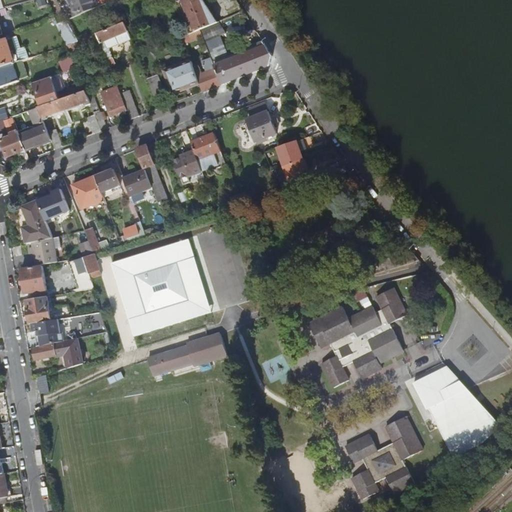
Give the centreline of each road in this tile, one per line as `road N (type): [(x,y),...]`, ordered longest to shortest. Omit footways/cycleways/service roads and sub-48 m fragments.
road 1 (residential): [(294,72),(465,307),(505,348)]
road 2 (residential): [(0,181),(294,72)]
road 3 (residential): [(0,260),(42,511)]
road 4 (unknown): [(25,411),(137,355),(238,321)]
